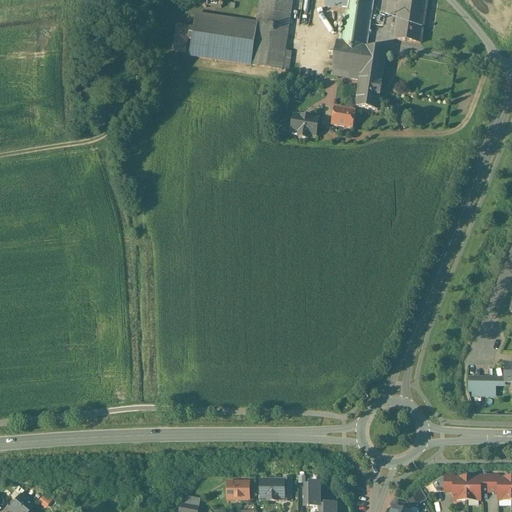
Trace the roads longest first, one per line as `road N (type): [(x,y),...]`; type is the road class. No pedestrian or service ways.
road 1 (secondary): [(363,434),(0,444)]
road 2 (tertiary): [(393,403),(511,88)]
road 3 (track): [(125,116),(88,142),(0,156)]
road 4 (track): [(125,116),(141,82),(133,0)]
